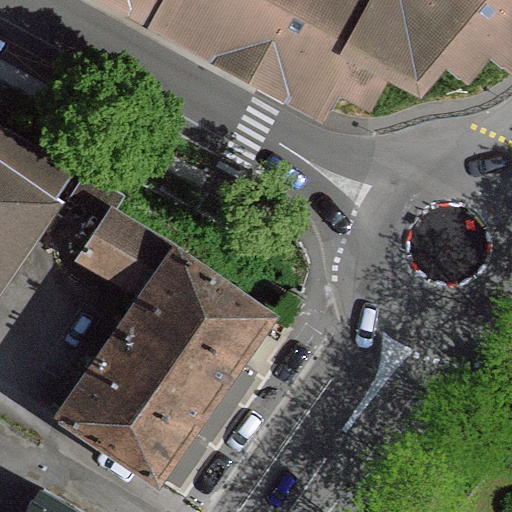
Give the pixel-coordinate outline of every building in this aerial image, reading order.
[(511,0),(139,0),(256,64),(324,102),(340,72),(371,89),(394,48),(420,62),(441,38),(470,62),(493,35),(511,51),(511,0)] [(71,169),(0,130),(0,274),(53,196),(71,169)] [(81,257),(140,292),(171,246),(112,212),(122,195),(84,173),(70,197),(104,217),(81,257)] [(157,479),(270,314),(171,246),(140,292),(146,297),(129,322),(64,416),(157,479)] [(79,511),(42,490),(27,511),(79,511)]
